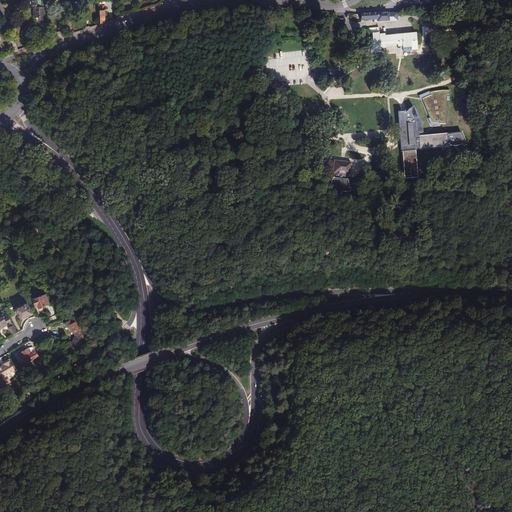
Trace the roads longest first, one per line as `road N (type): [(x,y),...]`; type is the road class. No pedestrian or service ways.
road 1 (secondary): [(423,295),(330,291),(187,310),(161,297),(131,260)]
road 2 (track): [(121,81),(190,50),(239,52),(264,56),(331,97),(385,95),(407,103)]
road 3 (secondary): [(141,292),(137,407),(145,441),(189,467),(209,466),(240,445)]
road 4 (tertiary): [(141,292),(120,333),(0,426)]
road 5 (tertiary): [(158,355),(0,428)]
road 6 (secondary): [(158,355),(208,362),(231,376),(245,405),(240,445)]
road 7 (secondary): [(240,445),(255,419),(256,344),(283,317)]
road 8 (secondary): [(423,295),(283,317)]
road 9 (secondary): [(39,56),(168,8)]
road 10 (secondary): [(283,317),(158,355)]
road 11 (secondary): [(59,154),(131,260)]
